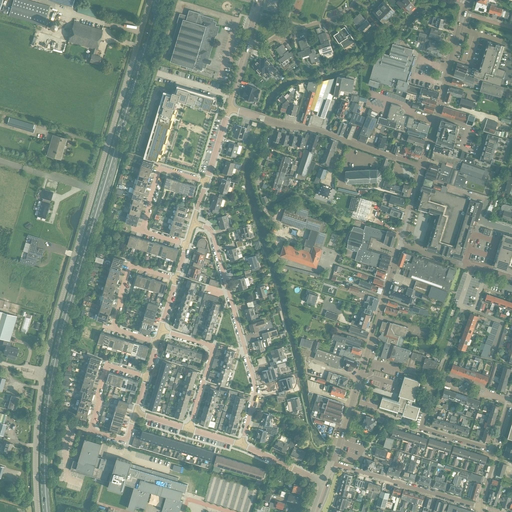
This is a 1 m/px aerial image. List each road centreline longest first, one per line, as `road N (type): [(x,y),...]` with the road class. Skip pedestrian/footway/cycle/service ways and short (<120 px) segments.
road 1 (unclassified): [(38,511),(41,384),(150,0)]
road 2 (primary): [(46,511),(55,355),(158,0)]
road 3 (residential): [(241,444),(256,388),(213,234),(192,223)]
road 4 (residential): [(145,377),(110,367),(98,393),(90,430),(126,439),(135,413)]
road 5 (residential): [(483,508),(331,463)]
road 6 (residential): [(205,182),(157,171),(143,231),(186,245)]
road 7 (residential): [(175,279),(133,266),(120,293),(113,328),(156,341)]
road 8 (residential): [(275,121),(422,165)]
road 9 (residential): [(160,330),(212,350),(188,429)]
road 10 (unclassified): [(360,374),(400,245)]
